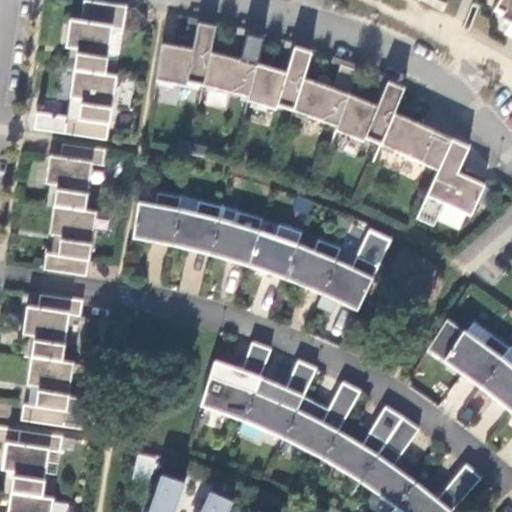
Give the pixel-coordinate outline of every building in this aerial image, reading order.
[(127,7),(84,0),(81,21),(69,19),(65,47),(77,48),(75,61),(73,70),(105,75),(107,62),(119,64),(123,28),(127,7)] [(441,0),(432,0),(432,3),(443,9),(446,2),(441,0)] [(511,0),(502,0),(496,12),(511,20),(511,0)] [(193,50),(162,44),(156,81),(188,87),(189,84),(205,87),(212,54),(217,27),(198,24),(193,50)] [(241,61),(212,54),(205,87),(250,98),(258,66),(265,39),(248,35),(241,61)] [(287,74),(258,66),(250,98),(249,101),(278,110),(279,107),(295,112),(305,80),(313,54),(295,49),(287,74)] [(333,90),(305,80),(295,112),(338,127),(350,96),(359,71),(343,65),(333,90)] [(105,75),(73,70),(69,97),(80,99),(78,118),(76,118),(67,117),(64,133),(107,139),(116,77),(105,75)] [(378,108),(350,96),(338,127),(337,131),(366,143),(367,139),(383,146),(396,116),(406,91),(388,83),(378,108)] [(454,142),(396,116),(383,146),(441,172),(454,142)] [(471,149),(454,142),(441,172),(419,219),(436,228),(445,207),(473,217),(487,187),(459,175),(471,149)] [(105,150),(63,144),(61,157),(49,155),(45,183),(56,184),(55,196),(53,205),(85,210),(92,163),(103,164),(105,150)] [(178,212),(180,198),(157,194),(155,207),(138,204),(132,240),(161,245),(176,248),(190,251),(219,259),(247,267),(275,276),(303,287),(330,299),(357,311),(377,268),(356,258),(350,270),(334,263),(340,250),(317,241),(312,253),(296,247),(301,234),(279,226),(275,239),(258,233),(262,220),(239,213),(235,226),(217,221),(221,208),(198,202),(195,216),(178,212)] [(198,202),(180,198),(178,212),(195,216),(198,202)] [(85,210),(53,205),(49,233),(60,235),(57,254),(56,254),(46,253),(43,270),(87,275),(96,212),(85,210)] [(239,213),(221,208),(217,221),(235,226),(239,213)] [(83,301),(40,295),(38,308),(37,308),(27,307),(22,334),(34,336),(31,357),(62,362),(69,314),(81,316),(83,301)] [(448,318),(427,350),(480,388),(511,412),(511,413),(511,366),(502,358),(511,347),(491,333),(483,344),(465,331),(448,318)] [(474,320),(465,331),(483,344),(491,333),(474,320)] [(271,350),(251,343),(241,372),(214,363),(200,407),(220,414),(242,422),(254,393),(259,379),(271,350)] [(511,348),(511,347),(502,358),(511,366),(511,348)] [(62,362),(31,357),(26,384),(38,386),(35,406),(24,404),(21,421),(64,427),(74,364),(62,362)] [(254,393),(242,422),(251,425),(263,430),(283,439),(303,397),(316,370),(297,361),(285,390),(259,379),(254,393)] [(342,383),(328,410),(303,397),(283,439),(293,444),(307,452),(322,460),(337,432),(360,392),(342,383)] [(402,418),(385,407),(361,447),(337,432),(322,460),(336,468),(360,482),(402,418)] [(392,467),(419,430),(402,418),(360,482),(378,495),(395,508),(414,483),(392,467)] [(63,437),(20,430),(18,444),(6,442),(2,470),(14,472),(10,492),(42,497),(43,491),(49,450),(60,451),(63,437)] [(131,479),(151,483),(155,457),(136,453),(131,479)] [(436,501),(414,483),(395,508),(400,511),(450,511),(481,478),(465,465),(436,501)] [(175,511),(184,483),(161,476),(155,494),(148,511),(175,511)] [(42,497),(10,492),(7,511),(51,511),(53,498),(42,497)] [(227,511),(232,502),(209,492),(201,509),(200,511),(227,511)] [(375,511),(388,511),(391,508),(374,494),(366,504),(375,511)]
